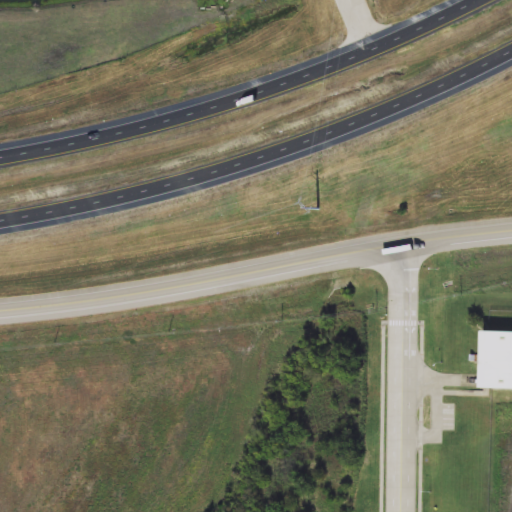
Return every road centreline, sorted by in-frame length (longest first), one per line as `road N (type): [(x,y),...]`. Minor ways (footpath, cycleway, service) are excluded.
road 1 (trunk): [(0,231),(160,198),(304,151),(511,50)]
road 2 (residential): [(511,232),(0,311)]
road 3 (trunk): [(472,0),(219,111),(84,147),(0,157)]
road 4 (residential): [(403,511),(402,246)]
